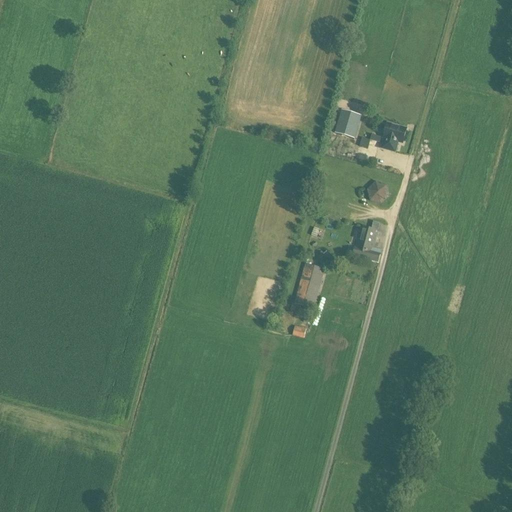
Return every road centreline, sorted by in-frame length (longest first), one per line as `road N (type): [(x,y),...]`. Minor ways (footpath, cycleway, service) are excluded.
road 1 (track): [(314,511),(393,215)]
road 2 (track): [(393,215),(456,0)]
